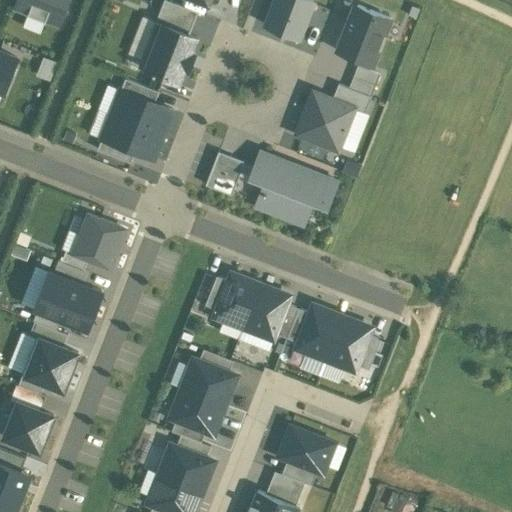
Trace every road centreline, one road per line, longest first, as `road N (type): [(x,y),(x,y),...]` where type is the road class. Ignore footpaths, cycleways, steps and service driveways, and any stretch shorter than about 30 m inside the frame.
road 1 (residential): [(46,511),(164,212)]
road 2 (residential): [(164,212),(429,318)]
road 3 (residential): [(389,428),(275,382),(225,511)]
road 4 (residential): [(207,104),(232,40),(290,62),(264,126)]
road 5 (residential): [(0,147),(164,212)]
